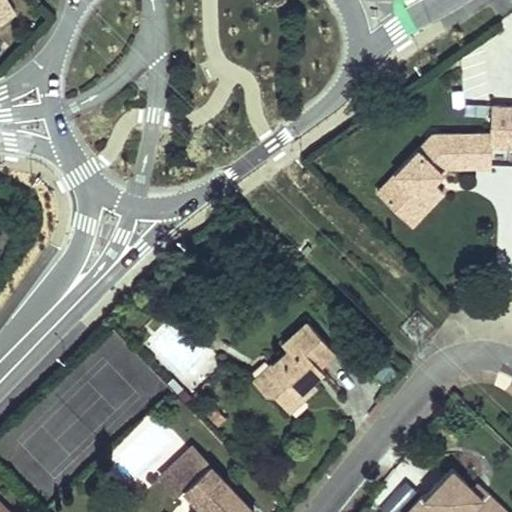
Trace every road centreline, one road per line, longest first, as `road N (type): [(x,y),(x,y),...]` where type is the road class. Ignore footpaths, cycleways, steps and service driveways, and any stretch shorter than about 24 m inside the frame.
road 1 (tertiary): [(0,395),(195,200)]
road 2 (residential): [(321,511),(438,368),(471,356),(511,363)]
road 3 (secondary): [(195,200),(320,112),(358,67)]
road 4 (tertiary): [(92,189),(71,265),(0,350)]
